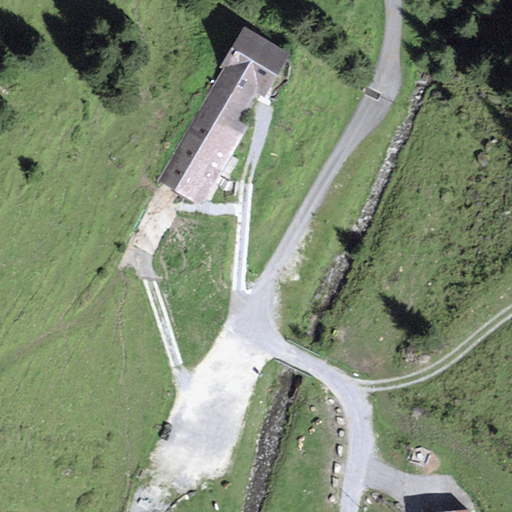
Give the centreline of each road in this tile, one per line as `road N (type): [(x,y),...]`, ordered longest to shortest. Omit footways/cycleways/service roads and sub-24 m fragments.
road 1 (unclassified): [(391,0),(374,93),(248,320)]
road 2 (track): [(248,320),(357,396),(355,511)]
road 3 (track): [(357,396),(428,372),(511,310)]
